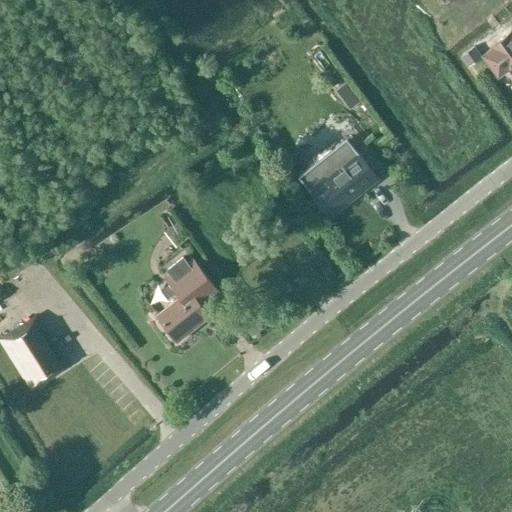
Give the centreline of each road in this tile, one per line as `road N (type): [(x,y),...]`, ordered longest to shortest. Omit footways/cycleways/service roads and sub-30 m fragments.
road 1 (unclassified): [(96,511),(317,321),(511,168)]
road 2 (primary): [(166,511),(511,226)]
